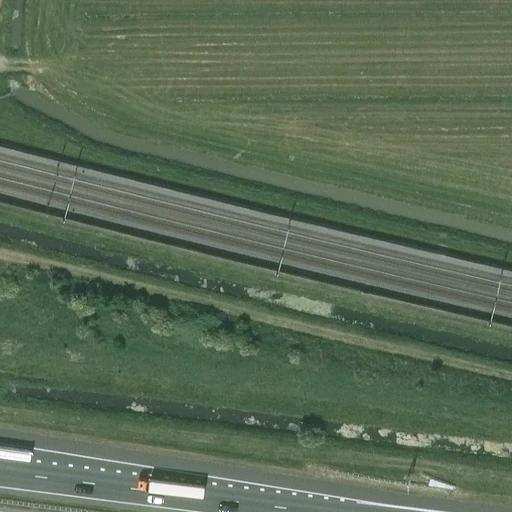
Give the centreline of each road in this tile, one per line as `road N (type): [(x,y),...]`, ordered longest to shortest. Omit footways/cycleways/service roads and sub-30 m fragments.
road 1 (track): [(511,377),(0,256)]
road 2 (motorway): [(299,511),(0,472)]
